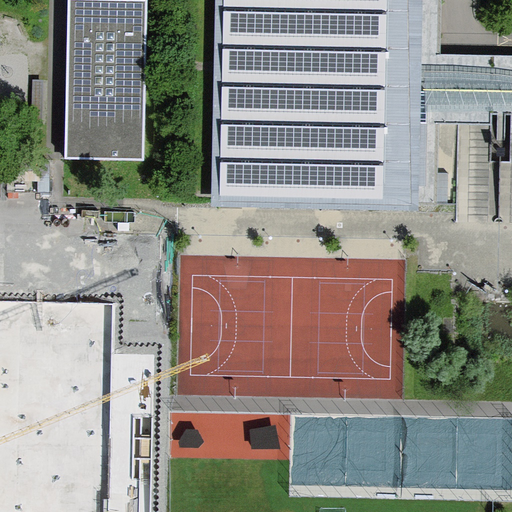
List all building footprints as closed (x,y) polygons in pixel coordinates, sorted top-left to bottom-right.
[(145,0),(66,0),(65,41),(64,156),(143,158),(145,0)] [(440,0),(213,0),(211,200),(422,203),(422,198),(423,120),(456,120),(478,120),(490,121),(500,121),(510,121),(511,120),(511,50),(478,50),(440,49),(440,0)] [(151,268),(123,268),(123,295),(129,295),(151,295),(151,268)] [(151,295),(129,295),(129,324),(159,324),(159,295),(151,295)] [(120,336),(121,363),(150,363),(150,335),(120,336)] [(110,511),(114,355),(0,352),(0,511),(110,511)]
